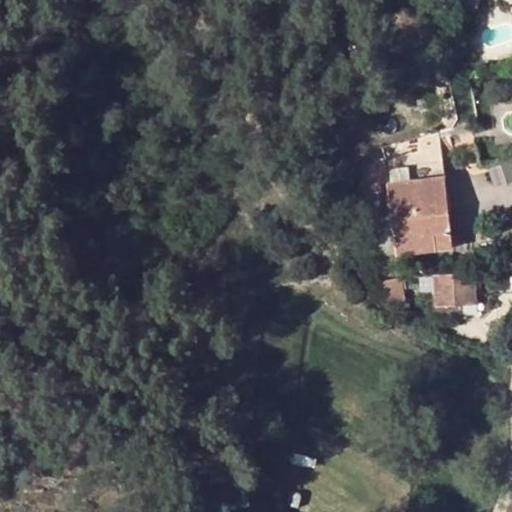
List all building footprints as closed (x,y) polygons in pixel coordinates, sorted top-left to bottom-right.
[(397,233),(378,244),(405,289),(422,280),(414,266),(452,244),(431,210),(410,222),(419,237),(405,245),(397,233)] [(333,227),(346,247),(370,233),(356,213),(333,227)] [(460,260),(452,244),(414,266),(422,280),(460,260)] [(465,293),(466,305),(480,305),(480,292),(465,293)] [(442,306),(444,324),(468,324),(480,324),(480,305),(466,305),(442,306)] [(468,340),(468,324),(444,324),(445,340),(468,340)]
